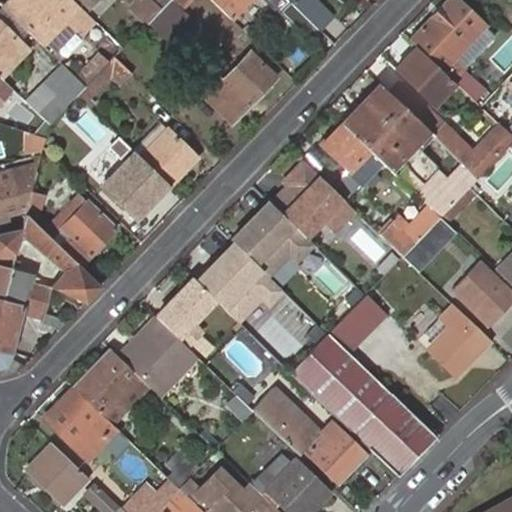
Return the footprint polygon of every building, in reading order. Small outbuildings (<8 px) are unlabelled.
[(92,19),(72,0),(6,0),(1,6),(41,45),(65,20),(79,34),(92,19)] [(159,7),(151,0),(134,0),(127,8),(143,24),(146,21),(159,7)] [(180,9),(188,0),(166,0),(162,5),(159,7),(146,21),(167,42),(190,19),(180,9)] [(212,0),(230,17),(245,0),(212,0)] [(321,29),(294,4),(290,0),(289,0),(279,10),(309,40),(321,29)] [(314,0),(290,0),(294,4),(321,29),(332,17),(314,0)] [(458,0),(445,0),(407,38),(415,45),(448,78),(463,64),(492,33),(458,0)] [(81,36),(98,52),(110,39),(93,23),(81,36)] [(61,27),(44,46),(53,53),(69,34),(61,27)] [(0,28),(0,74),(23,51),(0,28)] [(448,78),(415,45),(393,67),(427,100),(449,79),(448,78)] [(209,67),(193,85),(230,121),(274,76),(249,51),(221,79),(209,67)] [(121,85),(132,73),(113,55),(102,67),(110,75),(121,85)] [(60,62),(24,100),(46,121),(82,84),(60,62)] [(89,98),(110,75),(102,67),(84,86),(75,95),(90,109),(95,104),(89,98)] [(464,74),(454,86),(474,102),(484,89),(464,74)] [(0,103),(12,88),(0,77),(0,103)] [(427,100),(433,106),(454,84),(449,79),(427,100)] [(509,138),(502,132),(498,127),(496,126),(471,151),(398,80),(385,91),(409,114),(414,120),(431,136),(448,152),(472,175),(509,138)] [(511,80),(507,85),(511,89),(511,121),(502,132),(509,138),(511,140),(511,139),(511,80)] [(431,136),(414,120),(409,114),(385,91),(379,85),(341,123),(381,162),(393,174),(416,150),(431,136)] [(489,97),(479,106),(498,125),(508,115),(489,97)] [(139,157),(166,128),(159,121),(132,150),(139,157)] [(55,128),(48,122),(44,137),(44,140),(50,141),(55,128)] [(44,137),(0,123),(0,157),(41,151),(44,140),(44,137)] [(381,162),(341,123),(318,148),(345,173),(346,172),(359,185),(381,162)] [(139,157),(169,186),(197,158),(166,128),(139,157)] [(169,186),(132,150),(98,186),(135,222),(169,186)] [(393,174),(411,191),(424,179),(433,187),(443,177),(433,167),(416,150),(393,174)] [(467,186),(475,178),(472,175),(448,152),(433,167),(443,177),(433,187),(424,179),(411,191),(420,200),(423,203),(437,216),(467,186)] [(190,276),(154,316),(188,347),(201,332),(193,324),(215,299),(240,322),(259,301),(269,310),(285,293),(269,279),(288,259),(301,270),(323,245),(314,237),(323,228),(335,239),(361,211),(302,158),(228,238),(231,242),(196,281),(190,276)] [(28,198),(35,171),(37,164),(9,171),(11,178),(0,180),(0,214),(20,209),(17,201),(28,198)] [(0,173),(0,180),(11,178),(9,171),(0,173)] [(23,213),(34,224),(50,176),(35,171),(28,198),(23,213)] [(445,224),(475,193),(467,186),(437,216),(445,224)] [(43,231),(79,266),(114,229),(78,194),(43,231)] [(391,220),(377,233),(386,242),(400,255),(413,241),(437,216),(423,203),(405,222),(399,229),(391,220)] [(84,304),(100,287),(79,266),(43,231),(34,224),(23,213),(20,227),(16,242),(24,240),(28,236),(66,274),(52,288),(84,304)] [(396,214),(391,220),(399,229),(405,222),(396,214)] [(413,241),(400,255),(415,270),(453,232),(445,224),(437,216),(413,241)] [(16,242),(20,227),(0,231),(0,252),(13,252),(16,242)] [(511,284),(511,252),(497,269),(511,284)] [(59,329),(67,321),(42,311),(47,286),(27,280),(28,275),(14,271),(17,262),(11,260),(8,270),(0,298),(0,375),(7,374),(23,365),(7,356),(20,313),(39,319),(38,322),(59,329)] [(0,298),(8,270),(0,267),(0,298)] [(457,295),(487,325),(511,299),(511,296),(483,268),(457,295)] [(382,315),(362,295),(355,302),(325,334),(337,345),(360,322),(368,329),(382,315)] [(453,374),(486,339),(451,304),(423,335),(431,343),(427,348),(453,374)] [(174,336),(154,316),(115,356),(139,380),(157,397),(195,357),(188,347),(174,336)] [(366,372),(337,345),(325,334),(288,373),(298,382),(395,477),(433,437),(366,372)] [(139,380),(115,356),(109,350),(72,389),(101,417),(139,380)] [(250,410),(295,455),(300,451),(332,484),(364,453),(331,421),(318,433),(272,387),(249,410),(250,410)] [(101,417),(72,389),(42,420),(84,460),(114,430),(101,417)] [(249,410),(233,393),(224,402),(241,419),(250,410),(249,410)] [(84,478),(48,444),(24,469),(60,503),(84,478)] [(162,463),(170,471),(178,462),(190,473),(195,467),(176,449),(162,463)] [(263,490),(288,464),(278,453),(247,484),(258,495),(263,490)] [(263,490),(274,501),(285,511),(305,511),(325,492),(292,461),(288,464),(263,490)] [(175,489),(185,478),(190,473),(178,462),(170,471),(164,477),(175,489)] [(258,508),(264,502),(258,495),(247,484),(233,471),(227,478),(220,472),(200,492),(185,478),(175,489),(189,503),(199,511),(240,511),(251,501),(258,508)] [(137,511),(152,511),(175,489),(164,477),(159,473),(130,504),(137,511)] [(97,511),(112,511),(116,509),(90,485),(80,495),(97,511)] [(195,511),(187,504),(189,503),(175,489),(152,511),(195,511)] [(264,502),(269,506),(274,501),(263,490),(258,495),(264,502)] [(511,511),(511,502),(493,511),(511,511)]
